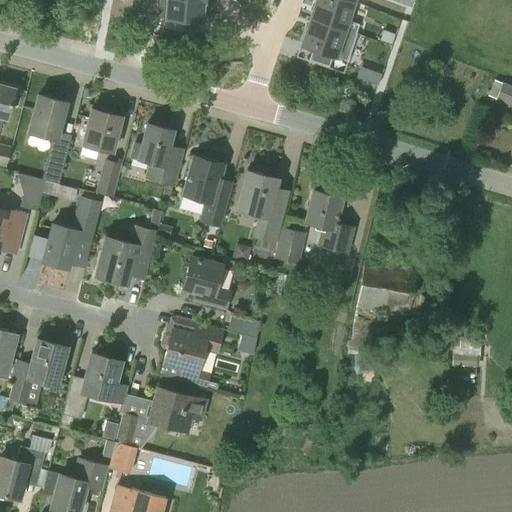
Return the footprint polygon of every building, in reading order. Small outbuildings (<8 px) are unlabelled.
[(154,26),(169,30),(185,32),(186,19),(203,20),(204,0),(202,0),(164,0),(163,16),(155,16),(154,26)] [(345,0),(316,0),(310,18),(356,33),(359,23),(348,19),(353,3),(345,0)] [(310,18),(301,44),(318,50),(314,61),(330,67),(334,55),(347,60),(356,33),(310,18)] [(511,106),(511,86),(502,82),(495,99),(511,106)] [(7,116),(14,88),(0,83),(0,125),(3,115),(7,116)] [(60,178),(71,135),(57,131),(65,101),(38,93),(29,129),(25,142),(49,149),(42,173),(60,178)] [(112,150),(121,115),(91,108),(82,142),(112,150)] [(166,153),(173,129),(147,122),(141,144),(133,142),(129,155),(138,157),(150,160),(146,175),(173,182),(180,157),(166,153)] [(0,164),(6,166),(11,146),(0,142),(0,164)] [(218,224),(224,203),(212,200),(223,163),(193,154),(182,193),(206,200),(201,219),(218,224)] [(118,176),(122,163),(104,159),(95,191),(113,196),(114,192),(113,192),(118,176)] [(280,225),(289,190),(275,187),(277,177),(247,169),(236,208),(256,213),(250,236),(275,244),(280,225)] [(36,210),(44,180),(29,176),(23,195),(20,206),(36,210)] [(347,254),(354,227),(335,221),(341,196),(313,189),(305,220),(322,225),(317,245),(347,254)] [(90,240),(96,214),(100,201),(80,196),(77,209),(72,228),(52,223),(42,260),(67,267),(75,237),(90,240)] [(20,233),(25,213),(0,206),(0,247),(5,229),(20,233)] [(155,233),(161,210),(152,208),(148,225),(150,225),(149,229),(136,226),(131,243),(105,236),(96,274),(126,282),(134,251),(147,254),(153,233),(155,233)] [(305,231),(280,225),(275,244),(276,244),(273,257),(298,263),(305,231)] [(225,307),(229,291),(216,287),(222,264),(191,256),(183,288),(195,291),(193,299),(225,307)] [(419,317),(422,296),(412,294),(416,270),(365,261),(357,306),(349,350),(368,353),(375,309),(408,315),(419,317)] [(255,336),(259,321),(231,314),(227,329),(255,336)] [(218,340),(221,329),(196,323),(193,333),(172,328),(163,362),(182,367),(179,378),(206,385),(209,373),(194,369),(200,350),(214,354),(218,340)] [(0,375),(3,377),(15,332),(0,328),(0,375)] [(480,347),(481,338),(464,337),(464,346),(480,347)] [(57,384),(66,346),(37,338),(30,364),(14,359),(9,380),(12,381),(8,397),(25,402),(31,381),(53,387),(54,383),(57,384)] [(115,382),(121,360),(91,353),(84,379),(72,375),(61,414),(80,419),(88,392),(123,401),(127,385),(115,382)] [(157,386),(148,419),(186,429),(190,415),(200,418),(205,399),(157,386)] [(138,416),(121,411),(114,441),(132,446),(138,416)] [(19,445),(16,460),(0,456),(0,493),(18,498),(22,482),(27,465),(40,468),(44,453),(48,454),(52,441),(32,436),(29,448),(19,445)] [(114,441),(106,439),(102,455),(110,457),(114,441)] [(130,474),(137,448),(114,441),(110,457),(111,457),(108,468),(116,470),(114,476),(119,477),(120,472),(130,474)] [(70,511),(78,511),(84,491),(98,495),(99,488),(105,465),(79,458),(74,477),(60,473),(51,507),(70,511)] [(161,511),(165,497),(117,484),(109,511),(161,511)]
